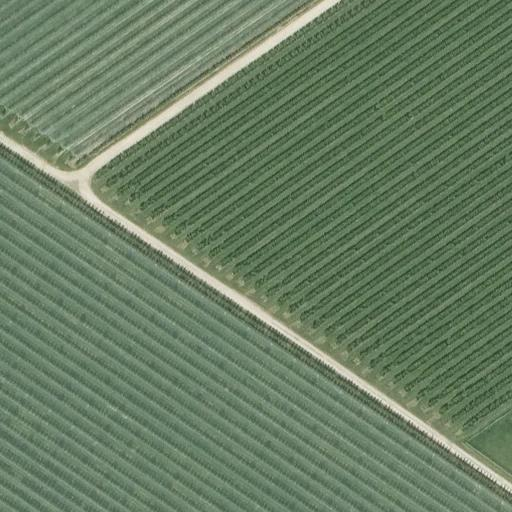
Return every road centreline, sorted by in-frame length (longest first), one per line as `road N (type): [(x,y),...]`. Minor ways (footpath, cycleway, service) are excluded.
road 1 (track): [(44,164),(511,490)]
road 2 (track): [(0,138),(33,161),(64,164),(310,0)]
